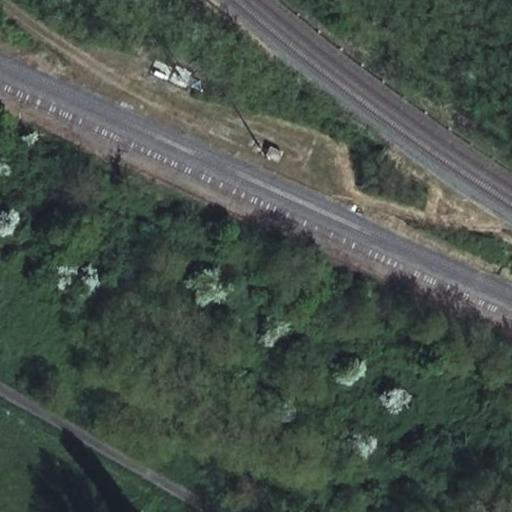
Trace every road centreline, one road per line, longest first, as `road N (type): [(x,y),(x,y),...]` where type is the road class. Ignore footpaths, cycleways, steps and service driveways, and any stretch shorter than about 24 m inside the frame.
road 1 (track): [(0,0),(129,86),(242,121),(306,151)]
road 2 (unclassified): [(0,399),(201,511)]
